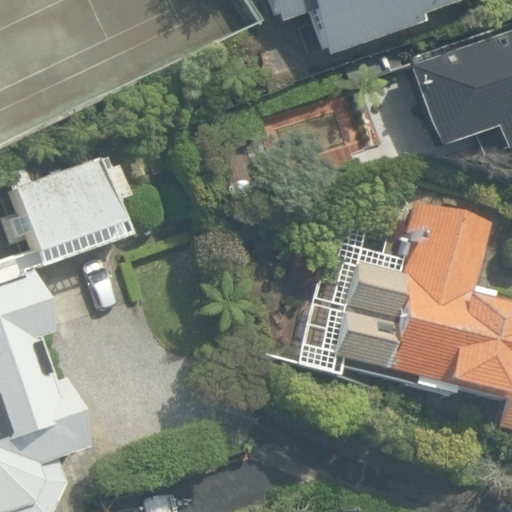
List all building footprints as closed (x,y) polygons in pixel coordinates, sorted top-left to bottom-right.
[(182,0),(0,0),(0,140),(205,53),(182,0)] [(300,15),(316,60),(409,28),(411,27),(408,18),(461,0),(259,0),(268,26),(300,15)] [(500,152),(511,159),(511,22),(502,26),(504,32),(391,69),(418,153),(465,138),(473,161),(500,152)] [(0,511),(40,511),(54,485),(46,462),(76,452),(53,380),(44,383),(30,341),(35,339),(14,274),(25,271),(115,242),(103,206),(116,201),(105,168),(91,173),(87,160),(0,188),(0,201),(5,215),(0,216),(0,244),(0,245),(13,240),(18,255),(0,260),(0,511)] [(489,426),(511,432),(511,306),(484,299),(486,291),(464,285),(482,224),(406,202),(394,245),(402,247),(394,276),(350,263),(322,359),(401,382),(400,387),(439,398),(441,390),(495,406),(489,426)] [(110,505),(111,511),(193,511),(185,483),(110,505)]
